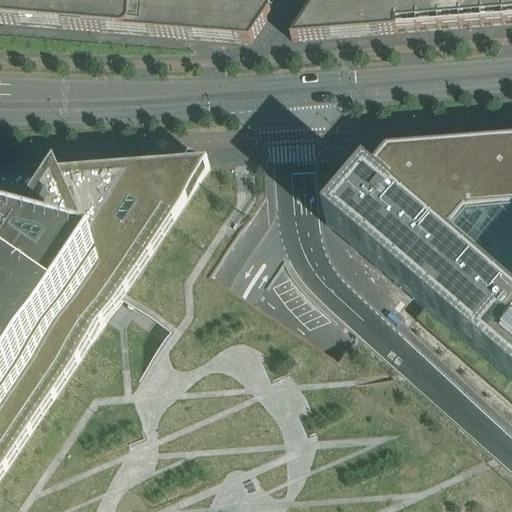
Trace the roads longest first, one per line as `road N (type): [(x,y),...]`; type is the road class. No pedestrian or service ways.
road 1 (secondary): [(0,113),(189,108),(511,83)]
road 2 (secondary): [(511,63),(186,87),(0,88)]
